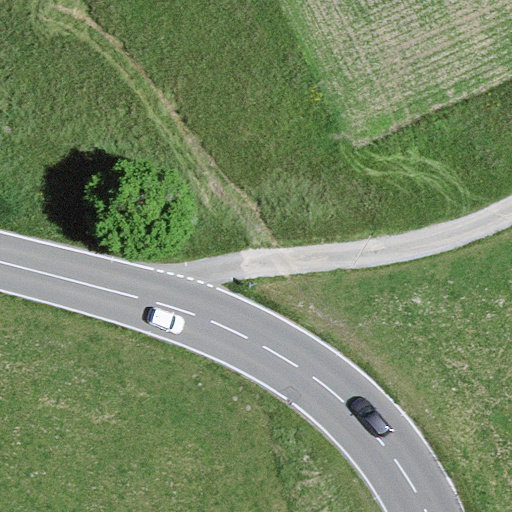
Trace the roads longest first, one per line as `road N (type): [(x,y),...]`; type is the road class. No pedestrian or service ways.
road 1 (secondary): [(425,511),(369,428),(288,359),(185,311),(0,262)]
road 2 (track): [(109,290),(422,245),(511,209)]
